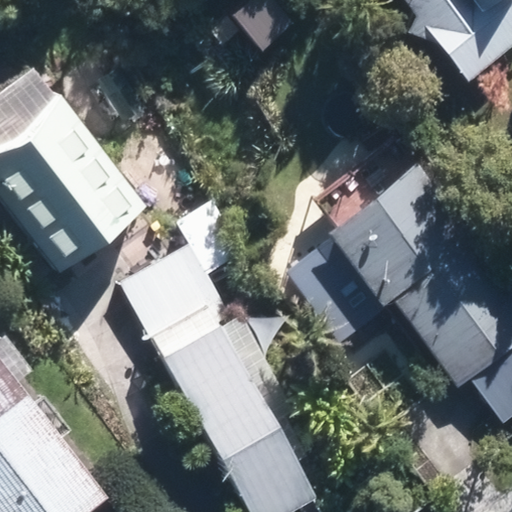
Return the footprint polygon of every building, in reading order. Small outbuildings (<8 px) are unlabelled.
[(268,0),(224,0),(213,12),(257,51),(288,18),(268,0)] [(511,0),(407,0),(467,88),(511,57),(511,0)] [(149,213),(59,100),(0,146),(0,193),(68,278),(149,213)] [(459,388),(511,348),(511,285),(398,132),(310,197),(336,232),(327,238),(384,314),(397,304),(459,388)] [(195,245),(120,284),(156,352),(231,312),(195,245)] [(173,367),(250,511),(300,511),(318,503),(229,337),(173,367)] [(87,511),(105,499),(0,363),(0,511),(87,511)]
